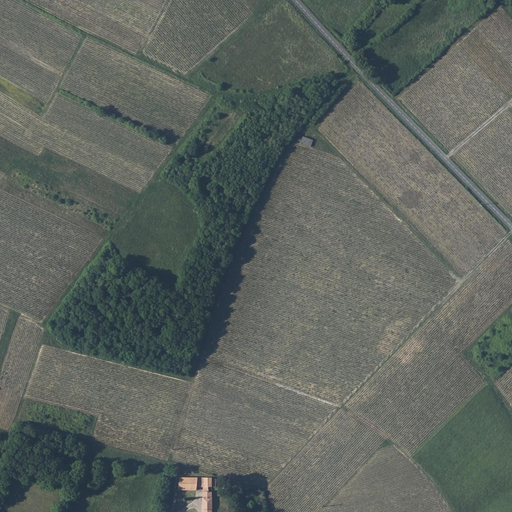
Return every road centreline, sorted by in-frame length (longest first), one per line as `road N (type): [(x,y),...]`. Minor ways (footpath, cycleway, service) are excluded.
road 1 (track): [(0,307),(77,351),(191,380),(215,299),(291,139),(357,68)]
road 2 (tertiary): [(295,0),(511,227)]
